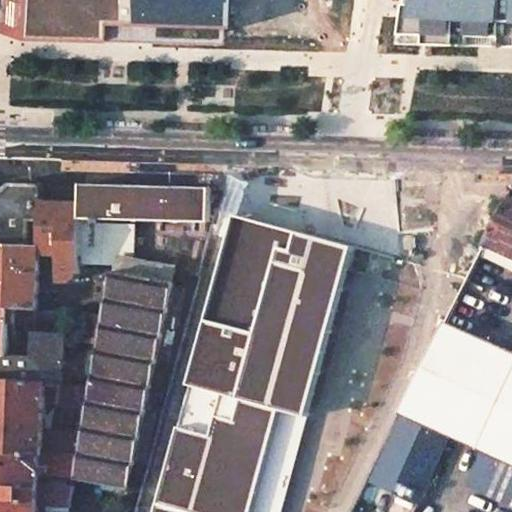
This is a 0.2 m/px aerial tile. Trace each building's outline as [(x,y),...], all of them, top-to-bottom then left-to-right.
[(0,0),(0,32),(80,35),(81,17),(203,21),(203,0),(0,0)] [(511,0),(420,0),(418,45),(511,48),(511,0)] [(0,192),(0,245),(42,247),(43,204),(44,184),(11,182),(0,192)] [(214,189),(84,185),(83,205),(83,217),(213,221),(214,189)] [(511,197),(509,196),(487,242),(511,253),(511,197)] [(83,217),(83,205),(59,204),(43,204),(42,247),(41,255),(61,256),(61,280),(72,280),(81,270),(81,263),(83,219),(83,217)] [(280,511),(354,247),(237,215),(155,511),(280,511)] [(134,221),(83,219),(81,263),(132,265),(134,221)] [(484,246),(481,253),(511,266),(511,253),(487,242),(484,246)] [(0,245),(0,354),(15,355),(18,307),(38,309),(41,255),(42,247),(0,245)] [(107,315),(94,386),(90,406),(85,436),(81,456),(77,476),(77,478),(130,488),(136,460),(143,462),(153,418),(157,419),(185,293),(174,290),(176,279),(116,268),(107,315)] [(511,351),(447,322),(402,412),(405,413),(452,435),(475,445),(489,452),(511,462),(511,351)] [(15,355),(0,354),(0,378),(63,384),(66,333),(37,331),(36,357),(15,355)] [(63,384),(0,378),(0,450),(81,456),(85,436),(54,434),(45,430),(46,402),(90,406),(94,386),(63,384)] [(452,435),(405,413),(374,482),(420,503),(438,465),(452,435)] [(0,450),(0,511),(38,511),(39,505),(72,506),(75,486),(40,485),(41,474),(77,476),(81,456),(0,450)] [(511,462),(489,452),(475,482),(511,499),(511,462)]
